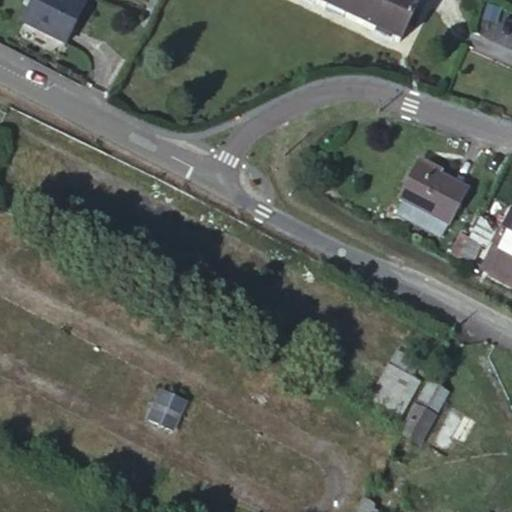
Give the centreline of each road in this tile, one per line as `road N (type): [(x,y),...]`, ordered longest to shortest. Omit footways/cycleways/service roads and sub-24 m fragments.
road 1 (residential): [(511,140),(359,92),(324,94),(244,133),(213,181)]
road 2 (residential): [(213,181),(511,338)]
road 3 (residential): [(213,181),(0,67)]
